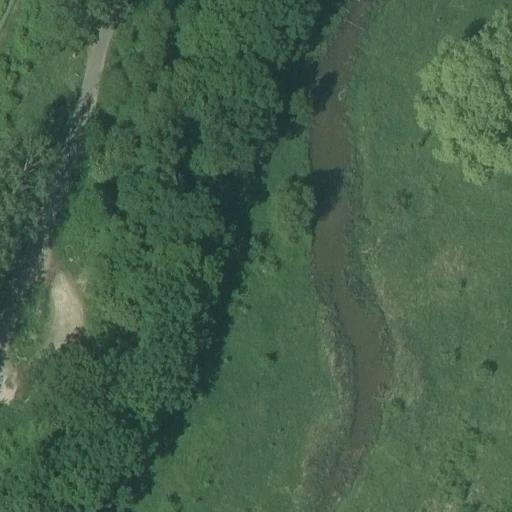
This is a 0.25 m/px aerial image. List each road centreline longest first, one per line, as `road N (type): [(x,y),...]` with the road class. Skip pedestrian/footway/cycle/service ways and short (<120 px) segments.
road 1 (tertiary): [(0,343),(119,0)]
road 2 (track): [(33,249),(60,280),(66,301),(41,372),(0,379)]
